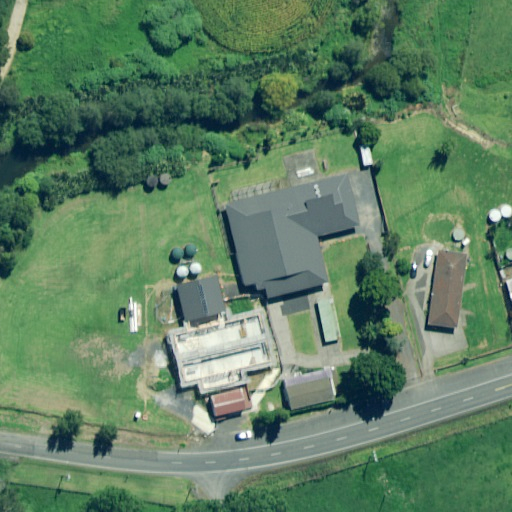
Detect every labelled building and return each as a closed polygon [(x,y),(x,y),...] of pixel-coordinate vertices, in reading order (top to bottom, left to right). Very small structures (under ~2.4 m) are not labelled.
[(391,158),(386,140),(370,145),(375,162),(391,158)] [(370,164),(366,144),(356,146),(360,166),(370,164)] [(355,227),(343,175),(220,205),(240,286),(250,284),(252,291),(262,288),(264,298),(323,284),(312,238),(355,227)] [(511,206),(511,195),(501,200),(505,210),(511,206)] [(463,255),(435,252),(426,325),(454,329),(463,255)] [(223,312),(221,303),(215,276),(172,287),(180,323),(223,312)] [(221,303),(223,312),(238,375),(278,365),(261,293),(224,302),(221,303)] [(329,297),(315,300),(323,344),(338,341),(329,297)] [(330,400),(324,379),(283,389),(288,410),(330,400)]
